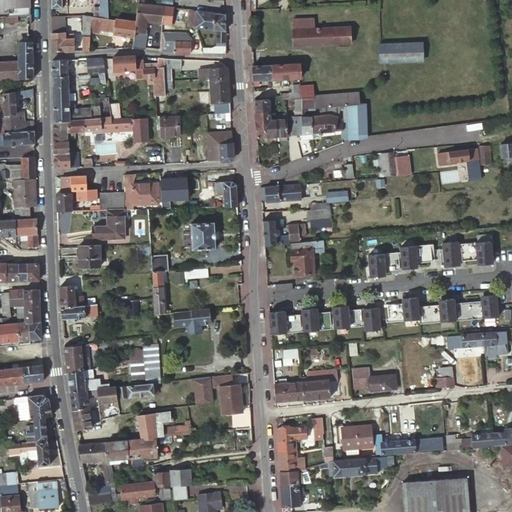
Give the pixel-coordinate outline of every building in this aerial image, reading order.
[(27,0),(10,0),(11,15),(28,14),(27,0)] [(50,0),(51,8),(62,8),(65,8),(65,4),(62,4),(62,0),(100,0),(101,17),(109,18),(108,0),(50,0)] [(160,6),(139,3),(136,21),(137,21),(135,32),(145,33),(147,21),(162,23),(163,6),(160,6)] [(75,6),(75,15),(83,15),(89,16),(88,5),(75,6)] [(174,7),(163,6),(162,23),(172,24),(174,7)] [(195,10),(190,9),(188,20),(196,21),(197,16),(194,16),(195,10)] [(226,14),(195,10),(194,16),(197,16),(196,21),(196,27),(217,30),(217,42),(227,42),(226,14)] [(89,16),(83,15),(83,50),(89,50),(92,26),(93,16),(89,16)] [(51,33),(65,32),(65,16),(51,16),(51,33)] [(101,17),(93,16),(92,26),(115,28),(116,18),(109,18),(101,17)] [(136,21),(116,18),(115,28),(114,33),(134,37),(135,32),(137,21),(136,21)] [(314,19),(293,20),(295,46),(351,44),(350,27),(314,28),(314,19)] [(51,33),(52,52),(75,51),(74,38),(73,38),(65,38),(65,34),(65,32),(51,33)] [(135,32),(134,37),(133,47),(146,49),(148,33),(145,33),(135,32)] [(162,32),(161,41),(175,41),(175,36),(187,37),(191,38),(187,33),(162,32)] [(175,41),(161,41),(160,51),(169,52),(172,52),(174,52),(176,52),(191,53),(191,38),(187,37),(175,36),(175,41)] [(0,80),(14,79),(33,78),(33,63),(32,41),(19,42),(19,61),(0,61),(0,80)] [(211,53),(227,53),(227,42),(217,42),(211,42),(211,53)] [(381,45),(380,45),(381,63),(423,61),(422,43),(381,45)] [(135,55),(113,57),(113,71),(123,71),(130,70),(136,70),(135,60),(135,55)] [(103,57),(88,58),(89,74),(105,73),(103,57)] [(143,69),(143,78),(153,78),(154,77),(154,68),(163,68),(164,68),(164,58),(158,57),(158,63),(143,63),(143,69)] [(170,59),(164,58),(164,68),(163,68),(164,81),(172,81),(171,68),(181,68),(181,59),(170,59)] [(52,76),(53,76),(67,76),(67,59),(52,60),(52,76)] [(301,63),(289,64),(290,79),(300,78),(301,78),(301,63)] [(280,64),(271,65),(272,80),(280,79),(280,64)] [(280,64),(280,79),(290,79),(289,64),(280,64)] [(271,65),(253,66),(254,81),(272,80),(271,65)] [(229,78),(228,67),(198,69),(199,80),(210,79),(229,78)] [(154,96),(155,96),(165,96),(165,94),(164,81),(163,68),(154,68),(154,77),(153,78),(154,96)] [(89,84),(106,83),(105,74),(98,74),(99,78),(88,78),(89,84)] [(53,76),(53,86),(67,85),(71,85),(70,76),(67,76),(53,76)] [(229,78),(210,79),(210,91),(229,90),(229,78)] [(172,81),(164,81),(165,94),(172,94),(172,81)] [(82,97),(82,98),(87,98),(87,90),(91,90),(91,84),(78,85),(79,97),(82,97)] [(67,85),(53,86),(53,103),(68,102),(67,101),(67,99),(67,85)] [(314,85),(300,85),(301,92),(301,98),(301,99),(302,99),(302,108),(302,109),(308,108),(311,108),(315,108),(314,96),(314,85)] [(214,102),(215,113),(220,113),(230,112),(229,94),(229,90),(210,91),(211,95),(211,103),(214,102)] [(16,112),(14,92),(2,94),(4,115),(4,118),(5,125),(5,132),(26,131),(31,130),(30,121),(24,122),(23,112),(16,112)] [(345,106),(348,105),(360,104),(359,92),(329,95),(329,107),(345,106)] [(329,95),(314,96),(315,108),(320,108),(329,107),(329,95)] [(165,96),(155,96),(156,107),(165,107),(165,98),(165,96)] [(87,98),(82,98),(82,108),(90,107),(90,119),(110,118),(109,106),(100,107),(100,104),(99,98),(87,98)] [(264,100),(255,100),(256,113),(270,113),(270,100),(270,99),(264,100)] [(53,122),(54,122),(67,121),(68,121),(68,120),(74,120),(73,108),(73,101),(67,101),(68,102),(53,103),(53,122)] [(118,103),(109,104),(109,106),(110,118),(110,119),(119,119),(118,103)] [(348,122),(349,140),(366,138),(365,104),(360,104),(348,105),(348,122)] [(311,116),(312,133),(313,133),(321,132),(334,132),(339,132),(341,122),(343,110),(344,107),(345,108),(345,106),(329,107),(320,108),(320,116),(311,116)] [(83,119),(90,119),(90,107),(82,108),(79,108),(80,120),(83,119)] [(156,116),(158,116),(166,116),(165,107),(156,107),(156,116)] [(302,135),(302,134),(312,133),(311,116),(307,117),(308,108),(302,109),(302,112),(302,118),(302,135)] [(256,113),(257,138),(264,137),(263,120),(270,120),(270,117),(270,113),(256,113)] [(166,116),(158,116),(160,136),(179,135),(178,115),(169,116),(166,116)] [(110,119),(110,118),(90,119),(83,119),(84,131),(110,129),(110,132),(131,131),(131,118),(119,119),(110,119)] [(148,141),(146,118),(132,119),(133,141),(148,141)] [(84,131),(83,119),(80,120),(74,120),(68,120),(68,121),(67,121),(67,132),(68,132),(84,131)] [(287,119),(276,120),(277,137),(283,136),(287,136),(287,119)] [(263,120),(264,137),(267,137),(277,137),(276,120),(270,120),(263,120)] [(67,132),(67,121),(54,122),(54,153),(69,152),(68,132),(67,132)] [(232,142),(231,128),(207,129),(208,160),(220,159),(220,162),(230,161),(231,161),(234,157),(233,142),(232,142)] [(4,145),(34,143),(34,130),(31,130),(26,131),(5,132),(3,132),(3,133),(4,145)] [(511,144),(500,145),(501,158),(507,157),(508,168),(511,167),(511,144)] [(479,146),(480,164),(486,164),(490,164),(489,146),(485,146),(479,146)] [(183,156),(192,155),(191,147),(182,148),(183,156)] [(476,149),(448,152),(438,154),(440,164),(450,163),(478,160),(476,149)] [(54,168),(70,167),(69,152),(54,153),(53,153),(54,168)] [(78,152),(69,152),(70,167),(75,167),(78,167),(78,152)] [(394,170),(393,152),(378,153),(380,171),(394,170)] [(17,178),(35,177),(35,156),(22,157),(22,168),(17,169),(17,178)] [(0,164),(0,178),(11,178),(10,169),(6,169),(5,164),(0,164)] [(351,165),(344,165),(345,178),(353,177),(351,165)] [(237,206),(236,184),(232,181),(227,181),(226,173),(207,174),(207,182),(214,182),(215,197),(219,197),(219,194),(224,194),(225,207),(237,206)] [(124,185),(125,209),(131,209),(131,206),(132,205),(133,205),(133,207),(138,207),(137,204),(159,204),(158,183),(131,184),(134,174),(124,175),(124,185)] [(71,187),(70,176),(61,177),(61,187),(61,188),(63,188),(71,187)] [(86,176),(70,176),(71,187),(71,190),(77,190),(86,190),(86,176)] [(30,206),(37,205),(35,180),(35,178),(13,179),(15,219),(30,218),(30,206)] [(300,185),(301,198),(316,197),(315,183),(300,185)] [(300,185),(279,186),(260,188),(261,202),(301,200),(301,198),(300,185)] [(56,193),(57,211),(72,210),(71,196),(71,190),(71,187),(63,188),(61,188),(61,187),(57,188),(57,193),(56,193)] [(348,200),(347,189),(325,191),(327,202),(348,200)] [(124,192),(100,193),(100,209),(125,208),(124,192)] [(198,192),(199,207),(214,207),(222,207),(221,202),(215,199),(207,199),(207,198),(201,198),(200,192),(198,192)] [(161,197),(162,208),(182,208),(181,200),(170,200),(170,197),(161,197)] [(302,203),(302,210),(302,211),(305,211),(311,211),(311,205),(311,203),(302,203)] [(323,220),(310,221),(311,229),(331,227),(329,203),(322,204),(322,210),(323,220)] [(124,209),(107,209),(108,226),(92,226),(92,239),(124,238),(124,209)] [(323,220),(322,210),(311,211),(305,211),(305,221),(310,221),(323,220)] [(27,247),(38,247),(37,234),(37,218),(30,218),(15,219),(16,235),(20,235),(27,235),(27,239),(27,247)] [(15,219),(0,219),(0,236),(16,235),(15,219)] [(279,220),(262,221),(264,246),(275,245),(275,237),(275,236),(275,235),(276,235),(277,235),(277,234),(277,233),(278,233),(278,232),(278,231),(277,230),(280,230),(279,220)] [(216,248),(214,222),(191,223),(192,249),(216,248)] [(289,236),(279,237),(280,245),(290,244),(289,242),(299,242),(299,237),(304,236),(303,224),(288,225),(289,236)] [(474,233),(476,257),(511,253),(511,230),(474,233)] [(473,231),(383,238),(386,272),(427,269),(429,272),(434,272),(437,268),(476,265),(476,257),(474,233),(473,231)] [(299,243),(290,244),(291,262),(294,261),(295,283),(314,281),(312,251),(324,249),(323,241),(299,243)] [(100,245),(78,246),(78,267),(100,266),(100,245)] [(161,255),(151,255),(152,271),(166,270),(166,261),(162,262),(161,255)] [(7,282),(19,281),(18,264),(8,263),(6,263),(7,282)] [(27,280),(39,280),(38,263),(26,264),(27,280)] [(27,280),(26,264),(18,264),(19,281),(22,281),(27,280)] [(166,270),(152,271),(154,298),(155,314),(164,313),(162,273),(167,273),(166,270)] [(203,270),(183,271),(184,281),(204,280),(203,270)] [(183,271),(175,272),(176,284),(184,284),(184,281),(183,271)] [(273,285),(274,293),(291,291),(290,283),(273,285)] [(60,286),(61,307),(84,305),(82,295),(74,296),(73,284),(60,286)] [(444,292),(447,321),(448,333),(498,328),(495,287),(444,292)] [(24,301),(39,299),(39,289),(25,290),(18,290),(18,291),(19,301),(24,301)] [(17,301),(19,301),(18,291),(14,291),(14,293),(9,294),(10,306),(17,306),(17,301)] [(2,294),(3,307),(10,306),(9,294),(2,294)] [(419,294),(343,301),(347,334),(422,327),(423,335),(437,334),(436,322),(422,323),(419,294)] [(25,311),(39,310),(39,308),(39,299),(24,301),(25,305),(25,310),(25,311)] [(137,300),(128,301),(130,316),(138,315),(137,300)] [(61,307),(62,319),(68,318),(69,321),(70,322),(74,322),(75,320),(75,317),(98,315),(97,303),(84,305),(61,307)] [(422,306),(423,320),(439,318),(437,304),(422,306)] [(511,304),(499,306),(501,327),(511,325),(511,304)] [(3,307),(4,317),(9,317),(11,317),(10,306),(3,307)] [(302,331),(319,329),(317,307),(300,309),(302,331)] [(209,309),(191,311),(174,312),(175,328),(187,326),(211,323),(209,309)] [(25,322),(28,322),(32,321),(40,321),(39,310),(25,311),(25,313),(25,322)] [(269,311),(270,332),(300,331),(299,314),(285,315),(285,310),(269,311)] [(319,325),(330,325),(330,313),(320,312),(319,325)] [(30,339),(41,338),(40,321),(32,321),(28,322),(29,326),(24,326),(24,330),(29,329),(30,339)] [(447,321),(436,322),(437,334),(448,333),(447,321)] [(29,326),(28,322),(25,322),(21,322),(17,323),(18,340),(21,340),(22,343),(26,342),(26,340),(30,339),(29,329),(24,330),(24,326),(29,326)] [(18,340),(17,323),(10,324),(0,324),(0,342),(6,342),(18,340)] [(505,331),(483,333),(484,345),(485,355),(507,353),(506,343),(505,331)] [(484,345),(483,333),(461,335),(447,336),(447,337),(448,349),(457,348),(457,347),(456,343),(462,342),(462,347),(484,345)] [(137,337),(131,338),(132,346),(140,345),(139,337),(137,337)] [(158,343),(157,343),(143,344),(143,349),(144,357),(145,366),(146,383),(152,383),(160,382),(159,366),(158,343)] [(64,347),(67,372),(83,371),(83,370),(90,369),(89,351),(81,352),(80,345),(64,347)] [(144,357),(143,349),(129,349),(130,358),(144,357)] [(298,349),(282,350),(283,359),(299,358),(298,349)] [(146,383),(145,366),(144,357),(130,358),(131,367),(138,367),(139,384),(146,383)] [(31,362),(21,363),(23,383),(33,382),(32,366),(31,362)] [(21,363),(11,365),(12,369),(13,377),(7,377),(8,384),(23,383),(21,363)] [(42,365),(32,366),(33,382),(44,381),(42,365)] [(114,369),(115,386),(127,385),(125,375),(128,374),(127,369),(124,369),(124,368),(114,369)] [(452,368),(444,369),(445,377),(453,377),(452,368)] [(12,369),(0,369),(0,385),(5,385),(8,384),(7,377),(13,377),(12,369)] [(352,370),(352,378),(369,376),(369,369),(352,370)] [(67,372),(69,392),(81,390),(85,390),(91,389),(96,388),(95,385),(92,386),(91,379),(84,380),(83,371),(67,372)] [(312,374),(313,381),(327,380),(326,373),(312,374)] [(395,374),(369,376),(352,378),(353,388),(370,387),(370,391),(397,389),(395,374)] [(500,375),(487,376),(488,385),(501,384),(500,375)] [(218,376),(210,377),(211,385),(219,384),(218,376)] [(210,377),(184,380),(186,396),(211,393),(210,377)] [(445,387),(445,377),(435,378),(436,388),(445,387)] [(453,377),(445,377),(445,387),(454,387),(453,377)] [(327,380),(313,381),(302,382),(303,400),(304,399),(330,397),(329,379),(327,380)] [(279,384),(274,384),(275,402),(298,400),(303,400),(302,382),(286,383),(279,384)] [(117,398),(121,398),(153,394),(152,383),(146,383),(139,384),(127,385),(115,386),(117,398)] [(115,386),(96,388),(97,395),(99,411),(103,411),(103,407),(103,403),(108,402),(117,401),(117,398),(115,386)] [(97,395),(96,388),(91,389),(85,390),(81,390),(69,392),(72,410),(89,407),(87,396),(97,395)] [(42,393),(13,396),(13,403),(23,402),(27,401),(28,414),(24,414),(25,417),(33,416),(45,415),(53,414),(50,398),(42,393)] [(91,427),(89,407),(72,410),(75,430),(91,427)] [(230,424),(231,430),(251,428),(250,407),(238,408),(239,413),(234,413),(235,424),(230,424)] [(138,416),(141,439),(156,439),(156,437),(155,429),(154,421),(169,420),(169,411),(159,413),(138,416)] [(33,423),(25,424),(25,430),(46,428),(45,417),(33,418),(33,423)] [(168,427),(160,428),(161,436),(183,434),(188,434),(189,434),(188,421),(182,421),(177,422),(178,426),(174,426),(171,427),(168,427)] [(324,440),(323,421),(316,421),(317,434),(315,434),(315,441),(324,440)] [(374,446),(372,424),(343,427),(345,448),(374,446)] [(305,427),(277,428),(278,451),(296,450),(295,439),(306,438),(305,427)] [(46,428),(25,430),(26,441),(35,440),(47,439),(46,428)] [(506,432),(493,433),(494,445),(511,443),(511,428),(505,429),(506,432)] [(454,435),(446,436),(448,449),(463,448),(463,447),(494,445),(493,433),(481,434),(472,435),(472,439),(454,440),(454,435)] [(198,436),(201,444),(208,442),(206,434),(198,436)] [(403,452),(416,451),(442,449),(441,437),(415,440),(402,441),(403,452)] [(26,441),(18,441),(19,450),(26,449),(37,447),(37,451),(38,464),(50,463),(47,439),(35,440),(26,441)] [(127,440),(129,458),(147,456),(147,460),(157,460),(157,455),(156,439),(141,439),(127,440)] [(106,460),(127,458),(129,458),(127,440),(105,442),(106,460)] [(381,454),(403,452),(402,441),(384,442),(381,443),(381,454)] [(79,451),(81,462),(106,460),(105,442),(98,443),(78,444),(79,451)] [(511,444),(501,446),(503,466),(511,464),(511,444)] [(333,456),(332,446),(324,447),(324,457),(333,456)] [(503,466),(501,446),(494,446),(474,448),(476,468),(503,466)] [(296,450),(278,451),(278,456),(279,472),(297,470),(297,471),(304,469),(303,457),(296,458),(296,450)] [(394,465),(393,455),(386,456),(386,466),(389,466),(394,465)] [(310,463),(311,467),(314,466),(323,463),(332,460),(333,460),(333,456),(324,457),(324,459),(310,463)] [(332,460),(323,463),(324,476),(377,472),(377,467),(386,466),(386,456),(382,456),(375,457),(333,460),(332,460)] [(323,463),(314,466),(315,483),(324,483),(324,476),(323,463)] [(0,471),(0,482),(17,481),(15,469),(0,471)] [(297,470),(279,472),(282,507),(290,506),(299,506),(299,495),(298,476),(300,475),(300,477),(302,477),(305,476),(304,469),(297,471),(297,470)] [(155,487),(171,486),(186,485),(190,485),(189,470),(169,471),(169,472),(153,473),(154,482),(155,487)] [(404,511),(466,511),(464,477),(402,482),(404,511)] [(40,481),(31,482),(33,508),(61,506),(60,489),(58,489),(58,480),(40,482),(40,481)] [(19,511),(17,481),(0,482),(0,504),(1,504),(2,511),(19,511)] [(155,495),(155,487),(154,482),(119,486),(122,499),(155,495)] [(186,485),(171,486),(173,500),(187,498),(186,485)] [(119,486),(110,487),(110,492),(112,500),(122,499),(119,486)] [(169,489),(159,490),(159,499),(170,498),(169,489)] [(112,501),(112,500),(110,492),(87,495),(89,504),(112,501)] [(220,493),(197,494),(198,511),(214,511),(215,509),(221,509),(220,493)] [(160,511),(160,502),(139,504),(139,511),(160,511)]
